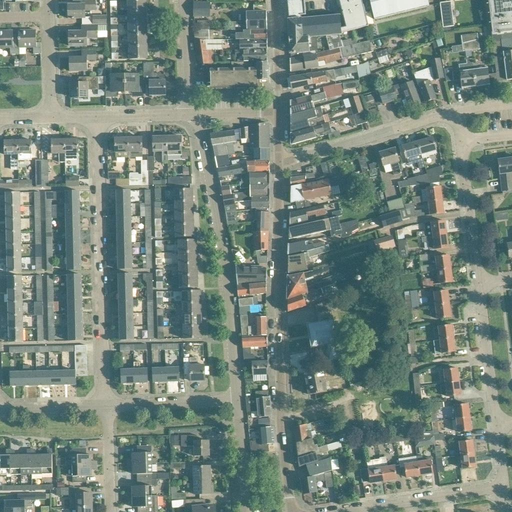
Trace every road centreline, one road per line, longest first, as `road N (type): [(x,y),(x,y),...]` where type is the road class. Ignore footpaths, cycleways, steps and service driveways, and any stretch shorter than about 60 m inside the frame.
road 1 (tertiary): [(290,511),(279,417),(278,159)]
road 2 (residential): [(200,115),(238,401)]
road 3 (residential): [(102,405),(98,117)]
road 4 (residential): [(278,159),(461,111)]
road 5 (residential): [(339,511),(505,487)]
road 6 (residential): [(496,426),(478,283)]
road 7 (residential): [(478,283),(465,142)]
road 8 (residential): [(108,405),(238,401)]
